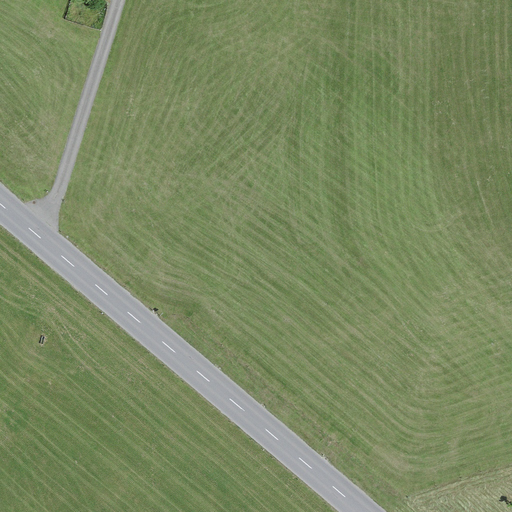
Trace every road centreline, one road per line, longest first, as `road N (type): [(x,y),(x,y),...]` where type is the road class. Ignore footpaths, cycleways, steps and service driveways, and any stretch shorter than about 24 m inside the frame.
road 1 (tertiary): [(361,511),(0,204)]
road 2 (track): [(36,235),(123,0)]
